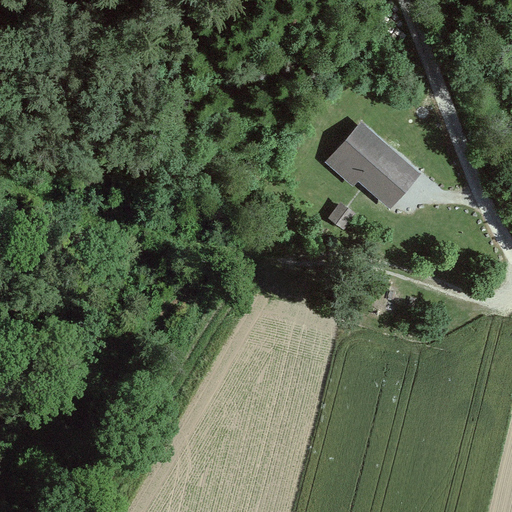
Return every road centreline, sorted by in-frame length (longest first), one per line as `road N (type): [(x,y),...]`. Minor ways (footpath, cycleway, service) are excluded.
road 1 (track): [(511,302),(317,258),(179,259)]
road 2 (track): [(511,255),(483,203),(409,0)]
